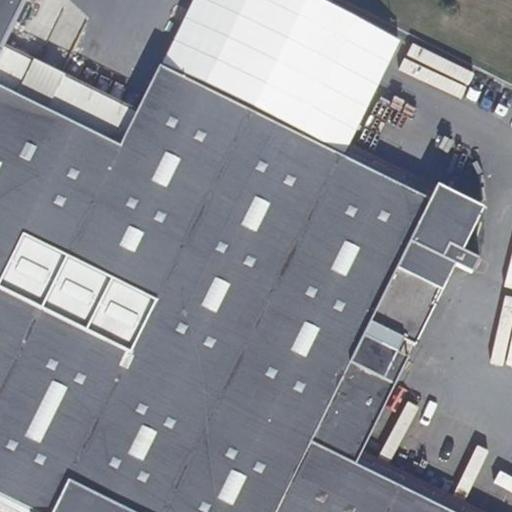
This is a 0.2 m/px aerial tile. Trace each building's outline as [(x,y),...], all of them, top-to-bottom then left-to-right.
[(0,0),(0,506),(11,511),(425,511),(403,501),(360,478),(365,467),(411,372),(398,365),(367,348),(373,337),(412,256),(457,279),(478,290),(485,272),(468,264),(489,221),(440,198),(432,212),(165,77),(142,118),(123,152),(0,87),(0,69),(10,49),(35,0),(0,0)] [(142,118),(10,49),(0,69),(0,87),(123,152),(142,118)] [(440,198),(171,63),(165,77),(432,212),(440,198)] [(417,359),(457,279),(412,256),(374,335),(405,352),(417,359)] [(405,352),(374,335),(373,337),(367,348),(398,365),(405,352)] [(450,511),(365,467),(360,478),(403,501),(425,511),(450,511)]
